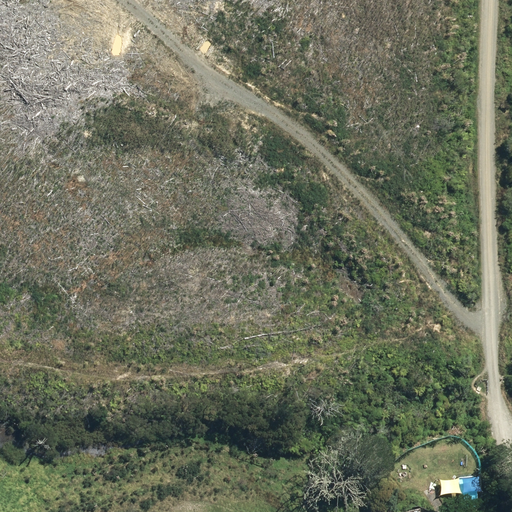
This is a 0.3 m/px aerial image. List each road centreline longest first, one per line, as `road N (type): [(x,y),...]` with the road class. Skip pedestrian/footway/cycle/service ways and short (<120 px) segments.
road 1 (track): [(489,320),(454,301),(343,166),(254,107),(128,0)]
road 2 (track): [(493,384),(490,0)]
road 3 (unclassified): [(507,511),(493,384)]
